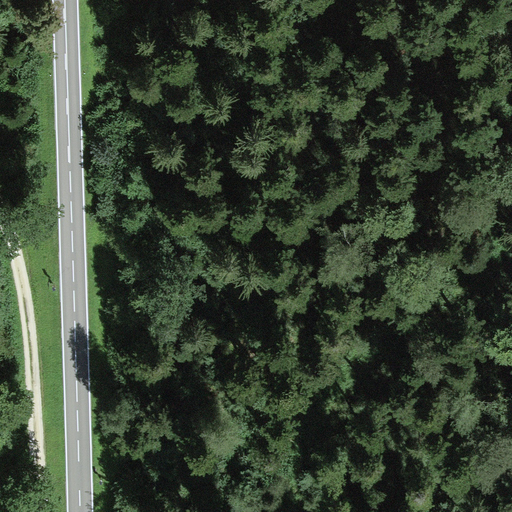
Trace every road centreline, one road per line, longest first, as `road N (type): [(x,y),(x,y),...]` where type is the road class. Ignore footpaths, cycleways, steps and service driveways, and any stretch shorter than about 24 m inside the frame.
road 1 (secondary): [(80,511),(65,0)]
road 2 (track): [(43,511),(27,317),(0,206)]
